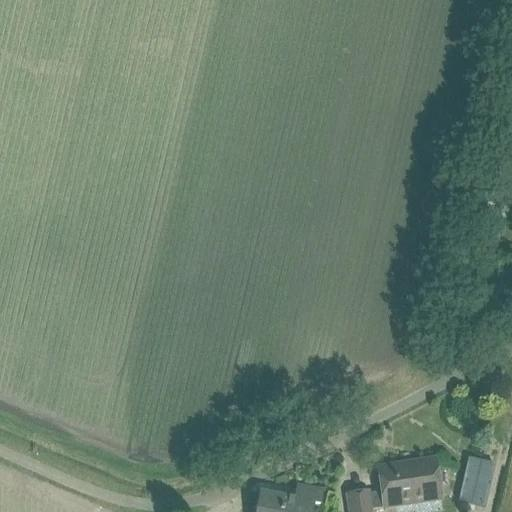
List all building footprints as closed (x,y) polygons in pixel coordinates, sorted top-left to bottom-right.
[(500,221),(511,220),(511,199),(501,200),(500,221)] [(484,241),(485,228),(473,228),(472,240),(484,241)] [(441,499),(438,481),(435,461),(377,470),(380,494),(368,496),(368,494),(346,497),(348,511),(373,511),(373,509),(441,499)] [(468,461),(458,503),(472,507),(483,509),(493,467),(483,464),(468,461)] [(314,511),(314,510),(320,507),(322,493),(297,489),(295,502),(260,496),(257,511),(314,511)]
